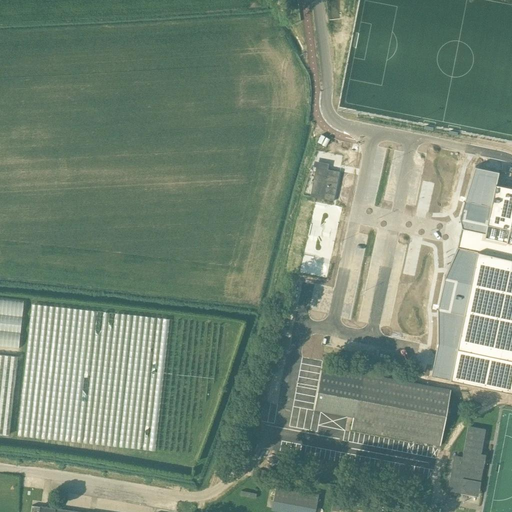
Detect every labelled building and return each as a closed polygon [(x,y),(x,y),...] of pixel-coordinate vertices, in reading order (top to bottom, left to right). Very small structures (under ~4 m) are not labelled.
[(438,342),(431,375),(450,379),(511,391),(511,186),(496,183),(498,170),(475,165),(460,217),(462,227),(451,277),(444,276),(438,307),(437,307),(438,342)] [(309,196),(333,201),(339,171),(315,167),(309,196)] [(0,296),(0,344),(18,347),(24,299),(0,296)] [(33,303),(18,435),(156,450),(170,318),(33,303)] [(0,434),(9,436),(18,357),(0,354),(0,434)] [(350,429),(440,445),(445,416),(450,416),(451,408),(447,407),(450,389),(321,366),(313,409),(353,416),(350,429)] [(478,495),(485,456),(485,454),(481,453),(485,429),(467,426),(462,457),(454,455),(448,490),(478,495)] [(275,486),(273,500),(316,508),(318,494),(275,486)]
